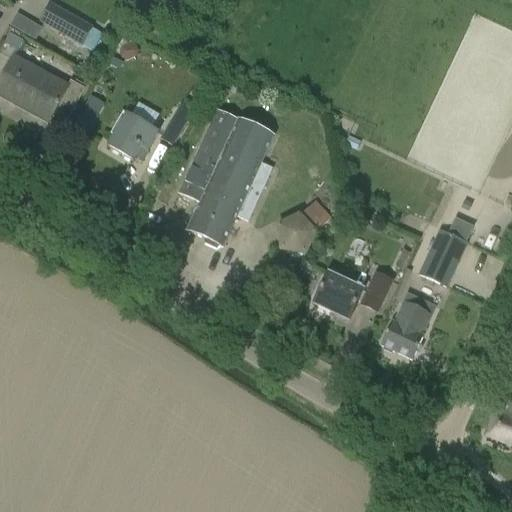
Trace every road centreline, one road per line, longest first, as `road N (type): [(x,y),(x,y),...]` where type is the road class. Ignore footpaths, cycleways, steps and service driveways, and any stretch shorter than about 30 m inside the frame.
road 1 (tertiary): [(441,465),(0,194)]
road 2 (unclassified): [(441,465),(511,287)]
